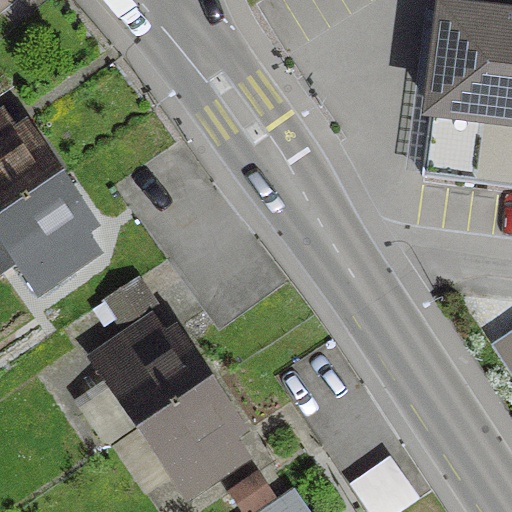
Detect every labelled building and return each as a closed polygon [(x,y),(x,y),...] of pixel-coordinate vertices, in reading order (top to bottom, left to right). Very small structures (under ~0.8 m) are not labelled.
[(511,188),(511,21),(439,12),(418,177),(511,188)] [(0,213),(55,176),(24,131),(14,139),(0,118),(0,213)] [(16,268),(32,293),(64,271),(57,260),(67,253),(58,240),(85,221),(55,176),(0,213),(0,247),(15,269),(16,268)] [(103,300),(116,321),(142,305),(128,283),(103,300)] [(104,384),(103,384),(133,430),(205,381),(174,337),(146,355),(137,342),(126,349),(119,338),(87,359),(104,384)] [(511,367),(511,342),(501,350),(511,367)] [(207,445),(224,434),(235,426),(205,381),(133,430),(181,498),(213,477),(205,464),(215,457),(207,445)] [(399,464),(363,487),(378,511),(410,511),(424,503),(399,464)] [(302,511),(288,491),(257,511),(302,511)]
